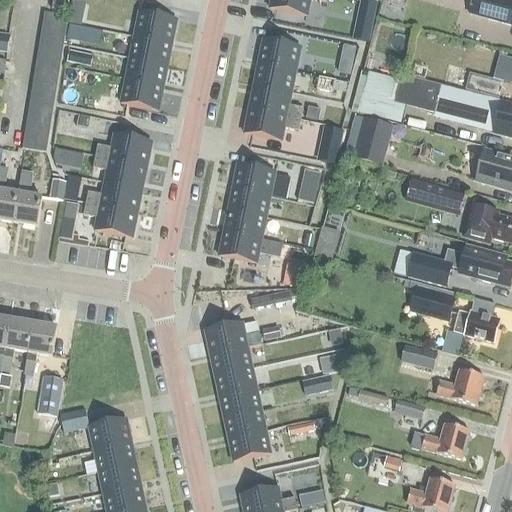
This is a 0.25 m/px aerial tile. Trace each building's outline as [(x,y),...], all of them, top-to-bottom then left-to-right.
[(270,0),(269,10),(306,18),(310,1),(324,4),(324,0),(270,0)] [(356,0),(348,39),(368,44),(376,4),(356,0)] [(409,12),(412,0),(391,0),(389,6),(409,12)] [(511,2),(503,0),(472,0),(469,15),(511,27),(511,2)] [(54,1),(52,13),(67,15),(68,4),(54,1)] [(43,13),(41,25),(66,29),(68,17),(49,14),(43,13)] [(139,14),(134,39),(171,46),(176,22),(139,14)] [(41,25),(40,36),(64,40),(66,29),(41,25)] [(0,54),(6,55),(9,37),(0,35),(0,54)] [(40,36),(38,48),(62,52),(64,40),(40,36)] [(134,39),(129,60),(167,67),(171,46),(134,39)] [(262,42),(257,66),(295,74),(300,49),(262,42)] [(38,48),(36,59),(61,63),(62,52),(38,48)] [(68,53),(66,63),(76,65),(78,55),(68,53)] [(36,59),(34,71),(59,74),(61,63),(36,59)] [(129,60),(125,81),(162,89),(167,67),(129,60)] [(257,66),(253,87),(290,95),(295,74),(257,66)] [(423,82),(426,70),(413,67),(410,78),(423,82)] [(34,71),(32,82),(57,86),(59,74),(34,71)] [(369,74),(358,114),(390,123),(395,105),(405,107),(434,115),(433,119),(456,124),(457,121),(464,123),(463,126),(470,128),(471,124),(493,130),(492,134),(511,138),(511,105),(402,77),(401,82),(369,74)] [(468,76),(465,91),(498,99),(502,84),(469,75),(468,76)] [(125,81),(120,105),(157,113),(162,89),(125,81)] [(32,82),(30,93),(55,97),(57,86),(32,82)] [(253,87),(248,111),(285,118),(300,121),(302,110),(288,107),(290,95),(253,87)] [(30,93),(29,105),(53,109),(55,97),(30,93)] [(29,105),(27,116),(51,120),(53,109),(29,105)] [(248,111),(243,135),(280,143),(283,130),(297,133),(300,121),(285,118),(248,111)] [(27,116),(25,128),(50,132),(51,120),(27,116)] [(362,120),(351,160),(381,168),(385,153),(379,151),(386,126),(362,120)] [(25,128),(23,139),(48,143),(50,132),(25,128)] [(323,128),(316,162),(335,166),(342,132),(323,128)] [(97,147),(95,158),(109,161),(146,169),(151,144),(114,137),(111,150),(97,147)] [(23,139),(21,151),(46,155),(48,143),(23,139)] [(55,151),(53,160),(54,163),(64,165),(67,153),(55,151)] [(511,160),(487,154),(478,186),(499,192),(500,189),(505,190),(504,193),(511,195),(511,160)] [(95,158),(92,170),(106,172),(104,184),(141,192),(146,169),(109,161),(95,158)] [(237,167),(232,191),(269,198),(285,202),(287,193),(271,190),(274,174),(237,167)] [(30,189),(32,175),(22,174),(19,188),(30,189)] [(52,183),(49,201),(62,203),(65,185),(52,183)] [(411,183),(406,204),(458,219),(459,213),(464,197),(423,186),(411,183)] [(0,222),(13,225),(18,196),(3,193),(5,185),(0,184),(0,222)] [(87,194),(85,205),(99,208),(136,216),(141,192),(104,184),(101,197),(87,194)] [(30,189),(19,188),(18,196),(13,225),(37,229),(42,200),(28,198),(30,189)] [(232,191),(228,212),(265,220),(269,198),(232,191)] [(84,208),(66,204),(63,220),(75,222),(76,216),(83,217),(84,208)] [(85,205),(83,217),(97,219),(94,232),(131,240),(136,216),(99,208),(85,205)] [(497,216),(472,209),(463,240),(488,247),(489,242),(507,246),(507,244),(511,245),(511,223),(508,222),(508,221),(496,217),(497,216)] [(228,212),(223,233),(261,241),(265,220),(228,212)] [(63,220),(59,240),(71,242),(75,222),(63,220)] [(223,233),(218,258),(256,265),(261,241),(223,233)] [(414,254),(407,278),(446,288),(451,269),(459,271),(459,274),(467,276),(478,280),(477,283),(493,287),(495,285),(509,289),(511,276),(511,267),(504,266),(506,259),(486,253),(466,248),(464,256),(448,251),(445,263),(414,254)] [(410,308),(450,319),(455,299),(415,289),(410,308)] [(250,303),(252,311),(291,302),(289,294),(250,303)] [(458,315),(453,335),(462,337),(493,346),(499,322),(491,320),(494,307),(473,302),(469,315),(469,317),(458,315)] [(87,336),(118,342),(113,365),(126,368),(136,319),(92,310),(87,336)] [(0,320),(0,358),(2,359),(8,321),(0,320)] [(8,321),(2,359),(11,361),(12,352),(27,355),(32,325),(8,321)] [(27,355),(25,363),(34,365),(36,356),(51,359),(56,329),(32,325),(27,355)] [(205,339),(209,358),(247,350),(261,347),(258,335),(244,338),(241,325),(204,333),(205,339)] [(278,331),(262,334),(264,342),(280,339),(278,331)] [(339,331),(329,333),(332,347),(342,345),(339,331)] [(442,350),(459,354),(462,342),(445,337),(442,350)] [(402,363),(433,372),(437,358),(406,349),(402,363)] [(247,350),(209,358),(211,365),(214,379),(251,371),(247,350)] [(2,359),(0,371),(0,372),(9,374),(11,361),(2,359)] [(32,378),(34,365),(25,363),(23,377),(32,378)] [(219,400),(256,392),(251,371),(214,379),(217,393),(219,400)] [(436,398),(476,409),(484,380),(459,373),(455,389),(440,384),(436,398)] [(63,381),(43,377),(36,414),(56,418),(63,381)] [(388,399),(350,390),(348,397),(357,400),(367,403),(366,405),(370,406),(371,404),(379,406),(379,408),(382,409),(382,407),(385,408),(388,399)] [(223,421),(260,413),(256,392),(219,400),(223,421)] [(393,414),(421,422),(424,410),(397,402),(393,414)] [(84,412),(59,417),(63,435),(88,429),(84,412)] [(260,413),(223,421),(227,441),(228,442),(265,434),(260,413)] [(127,421),(90,429),(95,453),(132,445),(127,421)] [(421,451),(461,462),(469,433),(444,427),(441,442),(424,437),(421,451)] [(233,464),(270,456),(265,434),(228,442),(233,464)] [(95,453),(100,474),(137,466),(132,445),(95,453)] [(100,474),(104,495),(141,487),(137,466),(100,474)] [(406,506),(427,511),(447,511),(454,487),(429,481),(425,496),(409,492),(406,506)] [(139,511),(147,511),(141,487),(104,495),(108,511),(139,511)] [(240,498),(243,511),(282,511),(280,502),(294,499),(291,487),(240,498)] [(301,509),(312,506),(310,495),(298,497),(301,509)]
